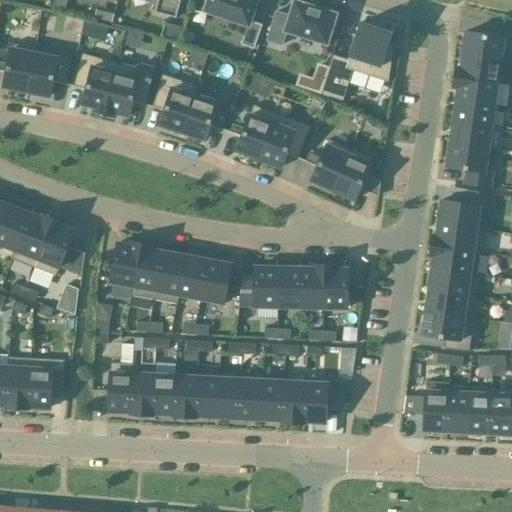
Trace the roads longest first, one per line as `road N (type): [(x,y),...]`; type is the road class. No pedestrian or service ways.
road 1 (residential): [(319,229),(289,205),(211,175),(0,120)]
road 2 (residential): [(0,170),(199,230),(279,239),(319,229)]
road 3 (residential): [(314,459),(0,445)]
road 4 (residential): [(379,0),(421,14),(439,42),(411,243)]
road 5 (residential): [(411,243),(378,462)]
road 6 (residential): [(511,468),(378,462)]
